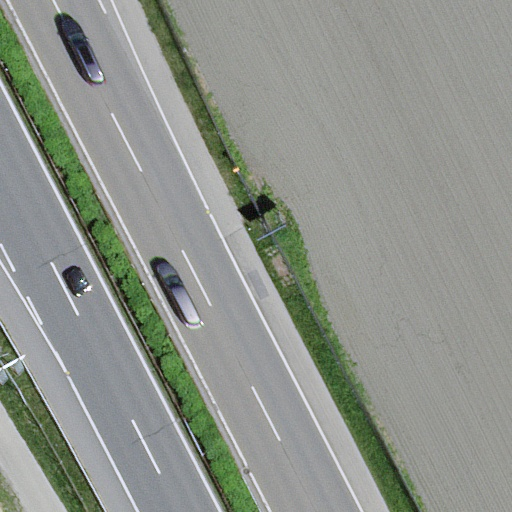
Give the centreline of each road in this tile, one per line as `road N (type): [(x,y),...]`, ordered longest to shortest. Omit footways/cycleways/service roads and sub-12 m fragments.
road 1 (motorway): [(311,511),(46,0)]
road 2 (motorway): [(0,173),(173,511)]
